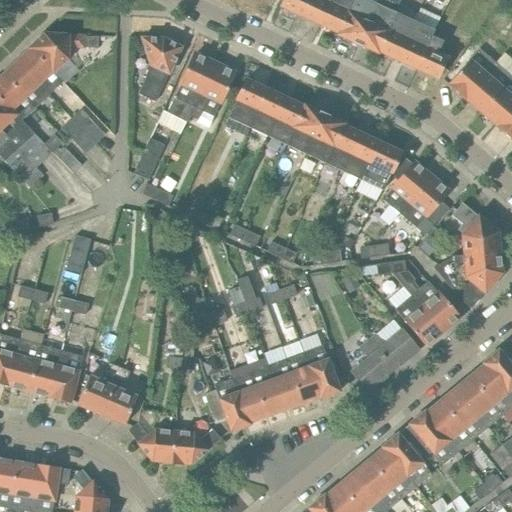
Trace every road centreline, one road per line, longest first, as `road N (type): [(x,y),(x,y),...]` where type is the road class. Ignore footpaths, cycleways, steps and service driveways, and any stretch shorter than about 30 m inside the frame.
road 1 (residential): [(511,189),(434,116),(189,0)]
road 2 (unclassified): [(268,511),(511,301)]
road 3 (residential): [(165,511),(102,443),(0,421)]
